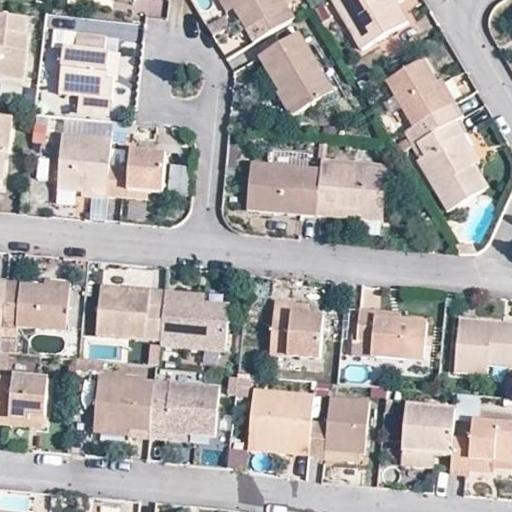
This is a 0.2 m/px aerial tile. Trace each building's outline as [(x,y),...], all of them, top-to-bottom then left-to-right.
[(234,9),(228,0),(217,0),(226,14),(234,9)] [(265,36),(292,21),(279,0),(228,0),(234,9),(246,30),(257,24),(265,36)] [(331,0),(361,50),(410,22),(398,3),(393,5),(389,0),(331,0)] [(0,49),(1,50),(0,56),(0,79),(24,82),(30,36),(27,35),(28,19),(0,15),(0,49)] [(78,34),(78,35),(77,49),(63,49),(58,95),(81,98),(110,101),(112,101),(114,82),(107,81),(109,70),(111,53),(106,52),(107,37),(78,34)] [(77,49),(78,35),(72,34),(72,43),(64,43),(63,49),(77,49)] [(259,58),(280,92),(285,89),(299,114),(335,93),(298,34),(259,58)] [(455,122),(465,117),(457,104),(453,107),(439,82),(424,59),(385,82),(396,98),(414,128),(406,133),(409,138),(414,146),(417,144),(455,122)] [(116,71),(109,70),(107,81),(114,82),(116,71)] [(453,107),(457,104),(443,79),(439,82),(453,107)] [(285,89),(280,92),(276,95),(291,119),(299,114),(285,89)] [(110,101),(81,98),(80,110),(108,113),(110,101)] [(403,134),(406,133),(414,128),(396,98),(384,104),(403,134)] [(0,117),(0,186),(3,187),(6,151),(9,151),(13,119),(0,117)] [(463,135),(455,122),(417,144),(425,157),(422,159),(417,163),(447,212),(488,189),(474,167),(457,139),(463,135)] [(479,163),(463,135),(457,139),(474,167),(479,163)] [(93,196),(107,198),(110,167),(112,150),(113,141),(62,137),(58,188),(82,190),(92,191),(93,196)] [(409,138),(394,148),(399,155),(414,146),(409,138)] [(417,144),(414,146),(422,159),(425,157),(417,144)] [(112,150),(110,167),(129,169),(130,151),(112,150)] [(110,167),(107,198),(127,200),(127,192),(147,194),(164,195),(167,155),(130,151),(129,169),(110,167)] [(387,166),(326,160),(321,160),(321,169),(317,217),(336,218),(336,210),(361,213),(361,222),(383,224),(387,166)] [(246,211),(317,217),(321,169),(317,169),(251,163),(246,211)] [(171,165),(168,190),(187,191),(189,167),(171,165)] [(127,192),(127,200),(147,202),(147,194),(127,192)] [(107,218),(106,199),(91,200),(92,218),(107,218)] [(336,218),(361,222),(361,213),(336,210),(336,218)] [(44,286),(70,289),(71,283),(45,280),(44,286)] [(6,283),(1,337),(16,338),(18,327),(67,332),(70,289),(44,286),(6,283)] [(162,336),(165,292),(150,290),(150,296),(130,295),(130,289),(101,286),(96,336),(146,342),(146,334),(162,336)] [(162,336),(161,346),(225,352),(229,306),(204,304),(204,295),(165,292),(162,336)] [(324,318),(309,316),(292,315),(292,303),(275,302),(270,355),(321,360),(324,318)] [(292,315),(309,316),(310,305),(292,303),(292,315)] [(428,323),(401,320),(375,318),(376,310),(361,309),(356,355),(424,362),(428,323)] [(375,318),(401,320),(401,313),(376,310),(375,318)] [(511,323),(503,322),(460,318),(455,372),(489,375),(489,365),(511,367),(511,323)] [(234,360),(240,360),(242,336),(235,334),(234,360)] [(511,367),(489,365),(489,375),(511,377),(511,367)] [(0,379),(0,425),(10,427),(10,421),(30,424),(31,418),(45,419),(49,383),(15,379),(15,381),(0,379)] [(151,433),(155,384),(100,379),(94,434),(130,438),(130,431),(135,432),(151,433)] [(316,394),(317,383),(315,383),(296,382),(296,392),(316,394)] [(221,390),(155,384),(151,433),(150,441),(166,442),(166,434),(188,436),(215,438),(221,390)] [(293,456),(310,457),(313,424),(315,398),(255,393),(250,446),(293,450),(293,456)] [(475,414),(476,398),(458,396),(457,412),(475,414)] [(322,399),(315,398),(313,424),(319,424),(322,399)] [(319,424),(313,424),(310,457),(326,458),(325,452),(361,456),(366,456),(371,404),(331,401),(329,425),(319,424)] [(455,440),(457,412),(407,407),(403,454),(434,456),(453,459),(455,440)] [(10,421),(10,427),(44,430),(45,419),(31,418),(30,424),(10,421)] [(452,473),(471,474),(471,462),(511,465),(511,427),(474,424),(473,441),(455,440),(453,459),(452,473)] [(188,444),(188,436),(166,434),(166,442),(188,444)] [(226,466),(243,470),(249,451),(232,446),(226,466)] [(293,450),(250,446),(249,452),(293,456),(293,450)] [(361,464),(361,456),(325,452),(326,458),(325,460),(361,464)] [(434,456),(403,454),(403,468),(433,472),(434,456)] [(511,465),(471,462),(471,474),(495,476),(495,472),(511,472),(511,465)]
